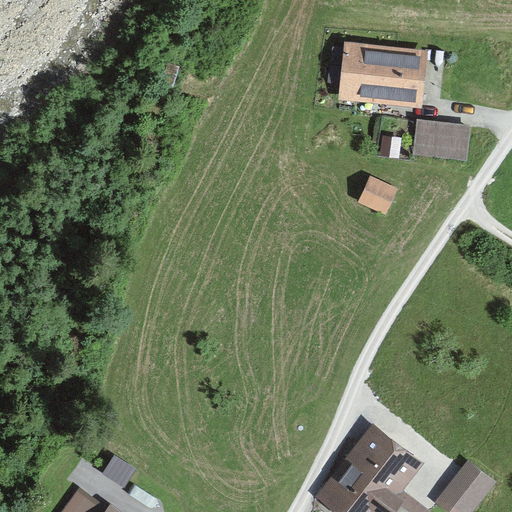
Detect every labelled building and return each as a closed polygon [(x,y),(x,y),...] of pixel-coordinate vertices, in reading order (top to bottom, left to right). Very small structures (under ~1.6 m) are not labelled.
[(369,43),(348,40),(342,90),(390,95),(390,102),(415,104),(420,56),(368,51),(369,43)] [(468,128),(420,122),(416,153),(464,159),(468,128)] [(380,134),(380,155),(401,155),(402,135),(380,134)] [(394,192),(370,181),(362,196),(386,208),(394,192)] [(381,511),(410,511),(412,510),(385,488),(395,475),(401,479),(414,461),(372,429),(323,492),(348,511),(374,511),(377,509),(381,511)] [(462,511),(486,483),(466,467),(443,497),(462,511)] [(99,511),(82,500),(73,511),(103,511),(104,511),(103,511),(99,511)]
